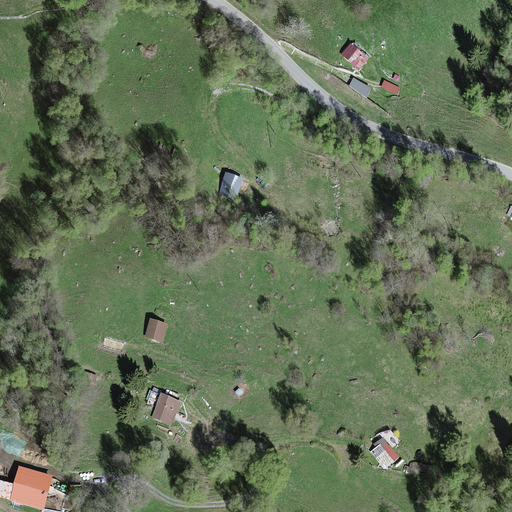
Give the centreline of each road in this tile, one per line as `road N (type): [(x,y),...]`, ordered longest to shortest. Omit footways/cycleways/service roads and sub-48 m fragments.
road 1 (residential): [(209,0),(339,111),(511,176)]
road 2 (track): [(123,511),(100,488),(105,479),(132,480),(196,506),(237,502)]
